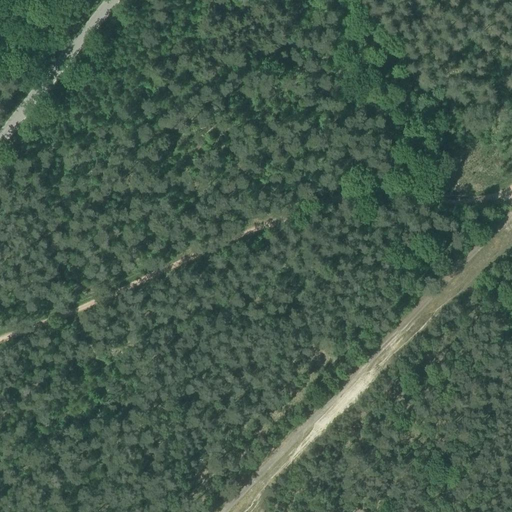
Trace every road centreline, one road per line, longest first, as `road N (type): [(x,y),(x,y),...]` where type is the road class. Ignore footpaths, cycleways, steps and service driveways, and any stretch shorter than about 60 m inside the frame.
road 1 (track): [(505,194),(454,200),(356,193),(0,341)]
road 2 (track): [(511,212),(223,511)]
road 3 (unclassified): [(0,143),(116,0)]
